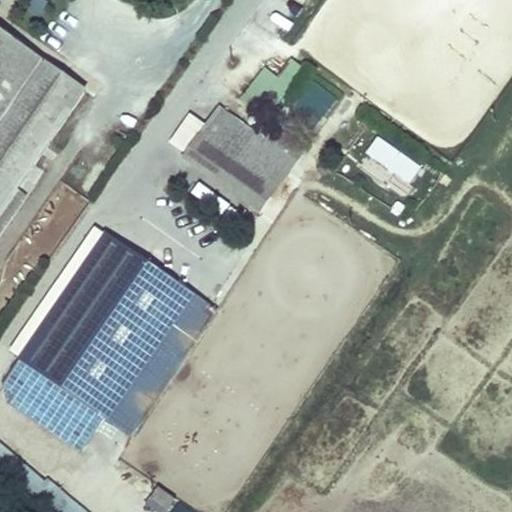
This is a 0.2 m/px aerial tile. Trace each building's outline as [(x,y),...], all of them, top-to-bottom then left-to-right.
[(0,189),(72,92),(0,37),(0,78),(13,88),(0,104),(0,189)] [(292,58),(278,76),(264,66),(247,88),(283,115),(314,74),(292,58)] [(0,104),(13,88),(0,78),(0,104)] [(320,127),(338,95),(311,80),(293,112),(320,127)] [(199,126),(275,180),(282,170),(264,156),(206,116),(199,126)] [(239,200),(232,211),(246,221),(275,180),(199,126),(177,156),(239,200)] [(264,156),(282,170),(291,157),(274,145),(264,156)] [(177,156),(170,166),(232,211),(239,200),(177,156)] [(95,238),(0,369),(0,395),(69,445),(88,420),(112,439),(203,314),(95,238)] [(0,473),(0,474),(15,455),(0,443),(0,473)] [(144,504),(155,511),(167,511),(176,499),(157,486),(144,504)] [(170,511),(195,511),(179,500),(170,511)]
